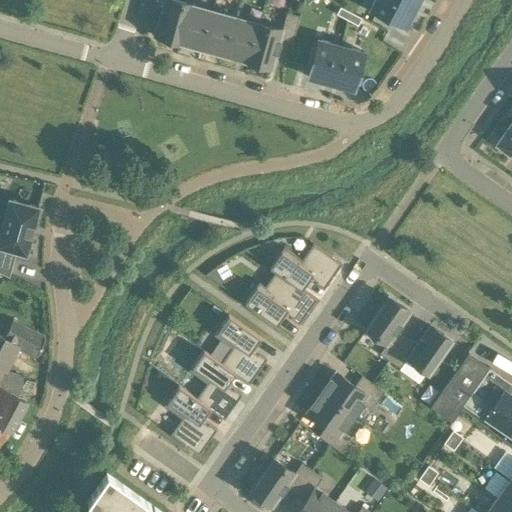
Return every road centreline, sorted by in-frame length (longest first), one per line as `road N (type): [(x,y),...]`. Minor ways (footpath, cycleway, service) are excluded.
road 1 (residential): [(114,63),(351,128),(397,105),(463,0)]
road 2 (residential): [(0,500),(42,447),(62,390),(62,203)]
road 3 (residential): [(214,491),(372,249)]
road 4 (residential): [(511,210),(438,159),(511,55)]
